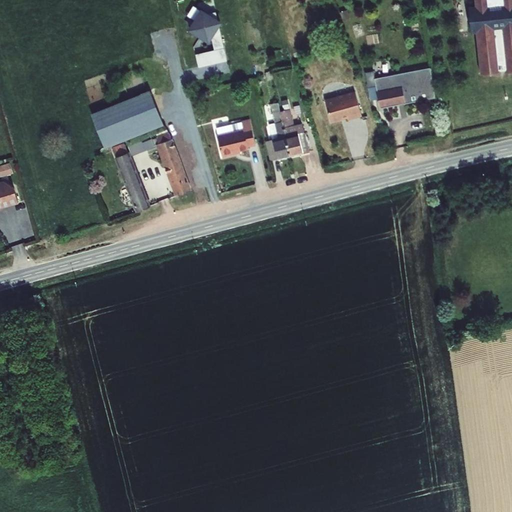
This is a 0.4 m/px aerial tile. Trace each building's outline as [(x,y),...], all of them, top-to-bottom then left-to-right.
[(477,33),(481,76),(502,74),(502,72),(505,72),(505,74),(511,73),(511,0),(474,0),(475,6),(469,7),(472,34),(477,33)] [(201,7),(186,30),(210,44),(213,39),(215,50),(196,54),(198,66),(226,61),(220,28),(224,21),(201,7)] [(434,98),(430,70),(374,79),(373,72),(366,73),(368,87),(376,86),(380,108),(398,105),(398,103),(403,102),(404,104),(420,102),(420,101),(434,98)] [(93,114),(106,146),(162,123),(150,91),(93,114)] [(343,123),(361,118),(355,92),(325,100),(331,123),(343,120),(343,123)] [(290,154),(308,150),(302,123),(295,125),(288,98),(278,101),(290,154)] [(278,157),(290,154),(278,101),(266,104),(278,157)] [(216,128),(223,155),(249,148),(248,145),(256,143),(250,119),(216,128)] [(155,136),(176,194),(187,189),(167,132),(155,136)] [(136,212),(147,208),(125,142),(113,146),(136,212)] [(0,164),(0,175),(0,177),(12,173),(9,162),(0,164)] [(0,207),(19,202),(14,187),(5,182),(0,183),(0,207)]
